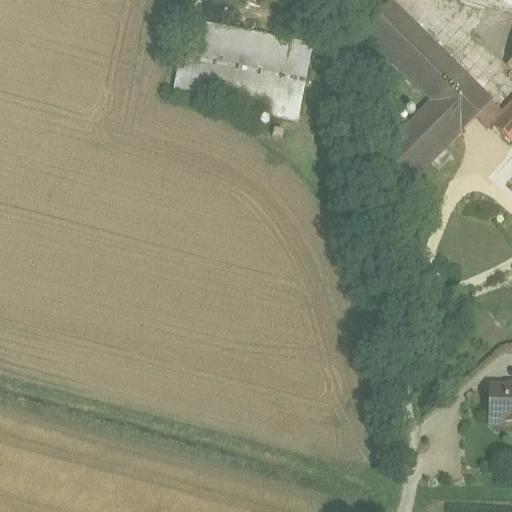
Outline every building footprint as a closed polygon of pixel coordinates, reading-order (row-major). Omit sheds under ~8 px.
[(499,105),(398,4),(382,20),(366,37),(377,49),(435,106),(397,143),(383,158),(414,189),(481,122),(499,105)] [(306,45),(189,23),(174,102),(300,126),(312,64),(315,47),(306,45)] [(511,69),(509,72),(511,74),(511,108),(508,114),(495,128),(511,142),(511,69)] [(508,114),(499,105),(481,122),(491,132),(495,128),(508,114)] [(511,388),(493,388),(493,433),(511,433),(511,388)]
